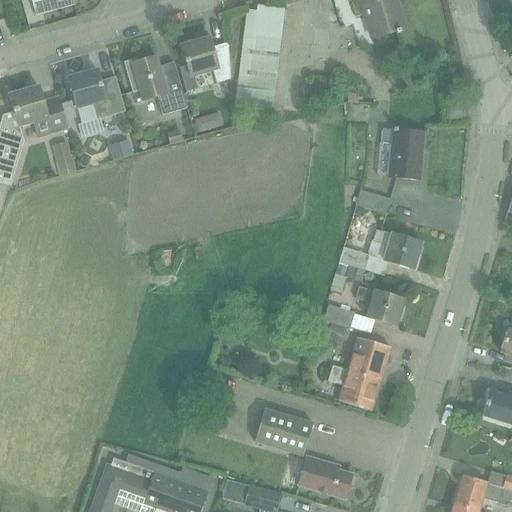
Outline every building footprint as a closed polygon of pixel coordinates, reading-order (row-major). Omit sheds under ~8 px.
[(33,0),(32,0),(37,17),(75,6),(73,0),(33,0)] [(350,0),(355,17),(365,14),(372,40),(405,31),(395,0),(350,0)] [(274,93),(284,10),(258,7),(258,11),(247,9),(239,71),(235,109),(259,112),(260,105),(273,107),(274,93)] [(230,80),(228,44),(212,48),(210,39),(182,46),(187,68),(180,70),(187,94),(198,90),(195,77),(213,73),(215,83),(230,80)] [(162,80),(159,68),(156,59),(139,64),(138,60),(124,64),(133,95),(139,93),(141,103),(157,99),(162,117),(187,110),(174,64),(173,64),(177,80),(167,84),(165,79),(162,80)] [(125,113),(115,79),(100,83),(97,71),(68,80),(81,126),(125,113)] [(67,130),(58,99),(57,100),(59,105),(45,109),(38,88),(9,97),(14,114),(3,117),(0,126),(0,184),(11,188),(24,143),(20,128),(34,124),(38,139),(67,130)] [(464,118),(462,100),(447,102),(449,120),(464,118)] [(208,122),(196,126),(199,136),(216,131),(214,122),(208,123),(208,122)] [(425,134),(393,131),(383,130),(381,145),(392,145),(388,179),(420,182),(425,134)] [(167,135),(171,147),(183,143),(180,132),(167,135)] [(131,147),(111,153),(113,163),(134,157),(131,147)] [(56,164),(60,178),(60,179),(77,173),(73,159),(56,164)] [(390,200),(359,192),(355,207),(386,215),(390,200)] [(372,242),(369,258),(383,262),(414,272),(422,245),(375,230),(372,242)] [(369,256),(344,250),(343,250),(339,265),(349,268),(364,272),(369,256)] [(360,284),(364,272),(349,268),(346,279),(360,284)] [(365,319),(377,323),(396,328),(405,302),(359,288),(355,300),(370,305),(365,319)] [(348,328),(352,314),(352,312),(327,305),(323,320),(348,328)] [(511,332),(507,331),(500,354),(511,357),(511,332)] [(357,339),(347,371),(333,367),(328,383),(342,387),(338,402),(371,412),(391,349),(357,339)] [(489,392),(481,417),(511,426),(511,395),(507,394),(506,398),(489,392)] [(314,425),(288,417),(265,410),(255,444),(303,459),(314,425)] [(166,479),(114,460),(110,468),(107,467),(99,489),(103,490),(102,492),(117,497),(155,511),(166,479)] [(345,501),(352,476),(338,472),(339,468),(308,460),(299,488),(345,501)] [(511,480),(506,479),(503,490),(463,477),(454,506),(472,511),(478,511),(482,501),(508,509),(510,504),(511,504),(511,480)] [(202,511),(209,494),(166,479),(155,511),(156,511),(155,511),(202,511)] [(276,511),(281,495),(248,486),(243,504),(261,509),(259,511),(276,511)] [(111,511),(117,497),(102,492),(103,490),(99,489),(90,511),(111,511)]
